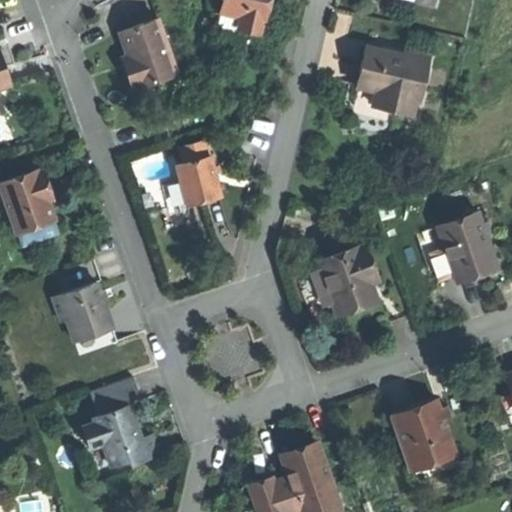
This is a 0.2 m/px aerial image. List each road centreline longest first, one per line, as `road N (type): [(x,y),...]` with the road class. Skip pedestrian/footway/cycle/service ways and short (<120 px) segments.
road 1 (residential): [(74,0),(60,33),(162,322)]
road 2 (residential): [(312,0),(256,262),(262,288)]
road 3 (residential): [(301,392),(511,319)]
road 4 (residential): [(162,322),(192,415),(207,435)]
